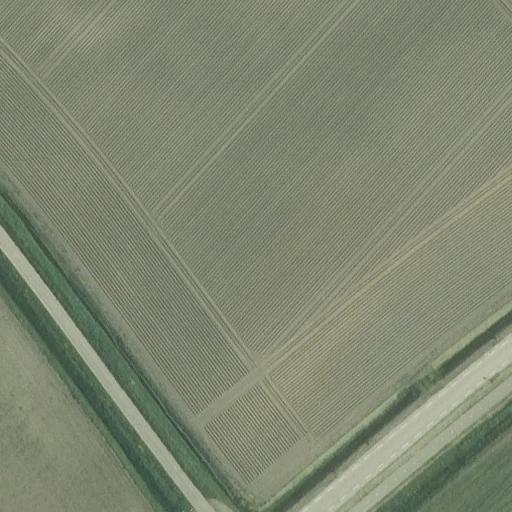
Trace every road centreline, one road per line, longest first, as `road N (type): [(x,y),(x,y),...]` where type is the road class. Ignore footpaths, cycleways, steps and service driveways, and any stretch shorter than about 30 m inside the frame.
road 1 (unclassified): [(204,511),(0,240)]
road 2 (tertiary): [(318,511),(511,354)]
